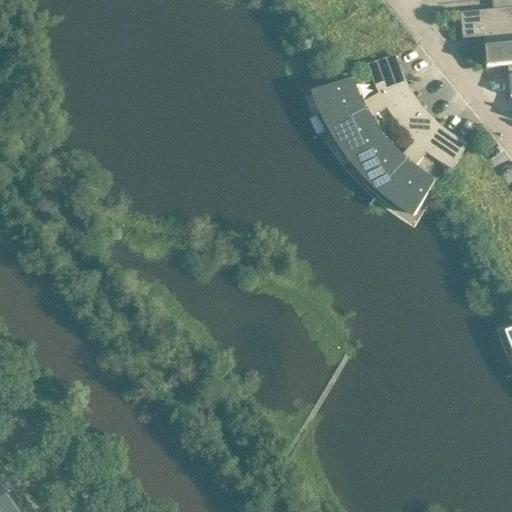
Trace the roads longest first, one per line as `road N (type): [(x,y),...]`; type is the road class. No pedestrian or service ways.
road 1 (residential): [(511,143),(395,0)]
road 2 (unclassified): [(0,411),(83,511)]
